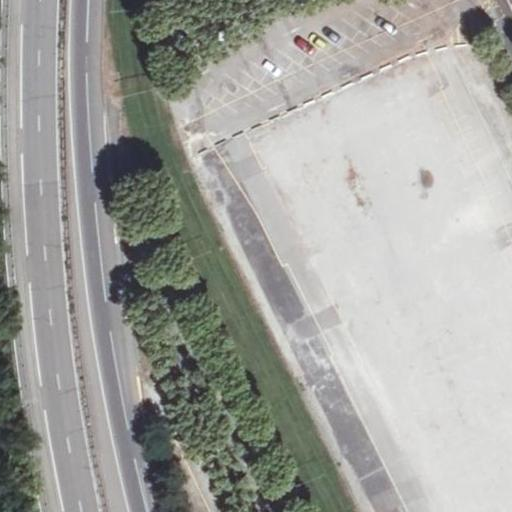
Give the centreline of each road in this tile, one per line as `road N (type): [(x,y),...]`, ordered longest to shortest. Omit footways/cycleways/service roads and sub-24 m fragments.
road 1 (trunk): [(130,511),(80,166),(80,0)]
road 2 (trunk): [(39,0),(45,286),(79,511)]
